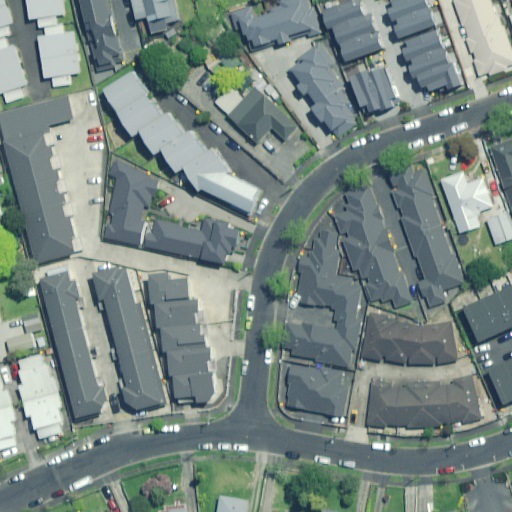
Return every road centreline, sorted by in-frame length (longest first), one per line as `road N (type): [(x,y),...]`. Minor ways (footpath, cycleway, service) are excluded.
road 1 (residential): [(247,436),(265,284),(304,196),(365,153),(511,102)]
road 2 (residential): [(247,436),(402,461),(444,460),(511,438)]
road 3 (residential): [(0,503),(115,450),(247,436)]
